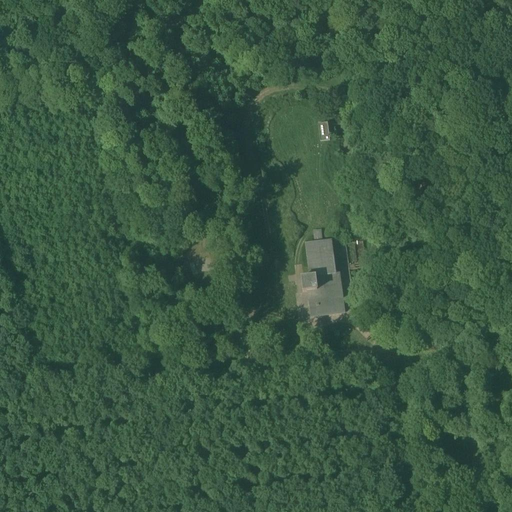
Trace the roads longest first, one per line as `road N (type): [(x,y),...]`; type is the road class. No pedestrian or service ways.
road 1 (track): [(410,511),(390,347)]
road 2 (track): [(390,347),(376,360),(261,371),(246,354)]
road 3 (track): [(0,369),(150,364)]
road 4 (track): [(390,347),(511,342)]
